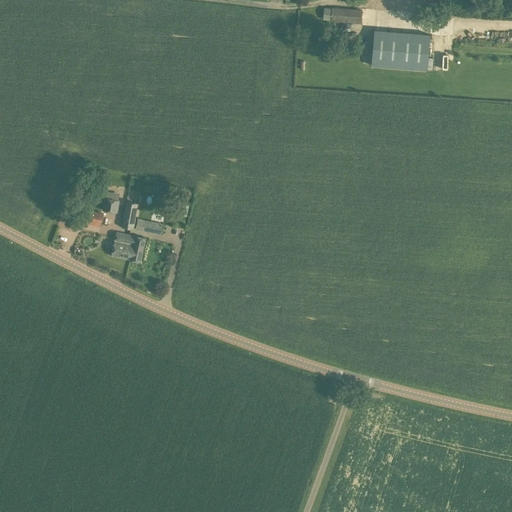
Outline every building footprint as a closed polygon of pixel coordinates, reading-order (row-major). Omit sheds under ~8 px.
[(323,7),(323,19),(330,20),(330,21),(360,23),(361,10),(331,7),(331,8),(323,7)] [(371,65),(399,67),(402,32),(374,30),(371,65)] [(104,198),(102,210),(117,213),(119,200),(118,200),(119,193),(106,191),(105,198),(104,198)] [(133,229),(137,204),(126,201),(121,227),(133,229)] [(103,213),(84,209),(81,222),(101,226),(103,213)] [(143,219),(143,220),(137,219),(135,228),(160,233),(162,223),(143,219)] [(140,261),(145,238),(116,232),(112,255),(140,261)]
